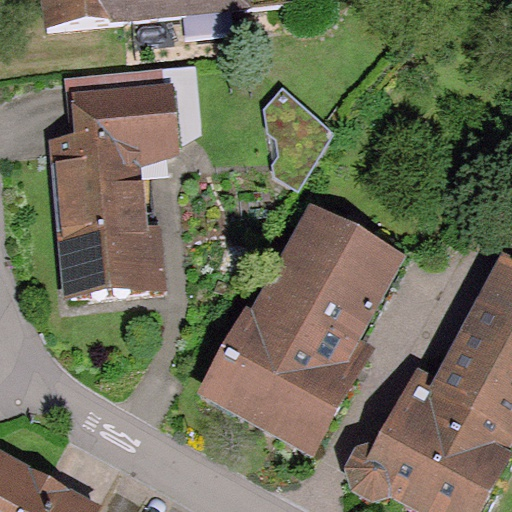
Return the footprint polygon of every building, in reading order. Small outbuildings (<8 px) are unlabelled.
[(30,0),(31,29),(91,26),(90,7),(104,6),(105,14),(243,9),(242,0),(30,0)] [(161,58),(71,64),(75,129),(52,130),(61,285),(159,280),(155,218),(139,219),(134,148),(166,146),(161,58)] [(408,248),(315,197),(246,321),(241,318),(203,385),(310,444),(364,347),(356,343),(408,248)] [(511,417),(511,272),(498,265),(435,383),(413,369),(375,441),(360,446),(351,457),(347,468),(353,481),(360,487),(370,489),(381,489),(389,488),(432,511),(478,511),(511,463),(511,456),(497,444),(511,417)] [(93,502),(0,450),(0,511),(92,511),(88,510),(93,502)]
